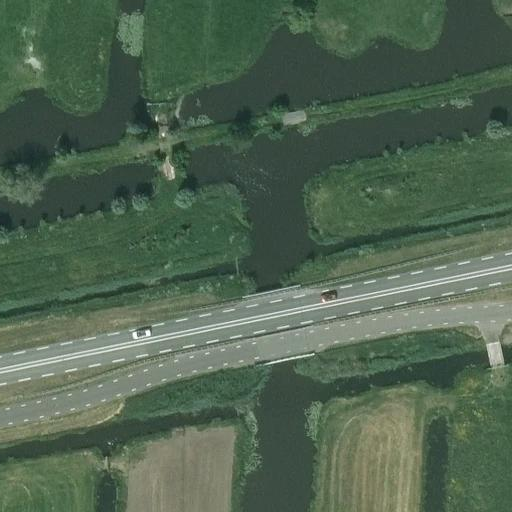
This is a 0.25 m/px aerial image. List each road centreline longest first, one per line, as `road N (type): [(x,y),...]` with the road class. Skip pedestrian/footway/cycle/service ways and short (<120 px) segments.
road 1 (unclassified): [(511,308),(252,350),(0,417)]
road 2 (primary): [(0,370),(511,266)]
